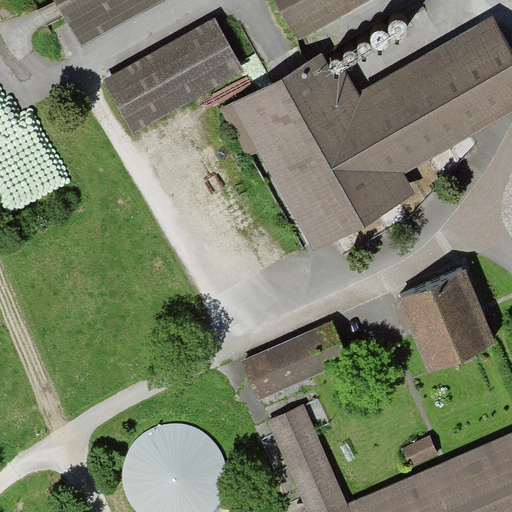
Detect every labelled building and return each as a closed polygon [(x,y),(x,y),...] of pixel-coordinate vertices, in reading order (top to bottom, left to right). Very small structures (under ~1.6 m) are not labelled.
[(69,0),(93,36),(150,0),(69,0)] [(279,0),(298,31),(350,0),(279,0)] [(217,11),(100,79),(128,128),(246,60),(217,11)] [(325,48),(218,106),(302,244),(411,185),(397,163),(511,99),(511,50),(488,11),(349,86),(325,48)] [(466,251),(390,285),(428,371),(505,337),(466,251)] [(328,318),(246,362),(266,399),(348,355),(328,318)] [(313,510),(308,511),(511,511),(511,421),(348,495),(303,404),(271,419),(313,510)] [(207,439),(192,430),(171,426),(154,430),(139,439),(126,459),(124,476),(127,493),(139,511),(207,511),(217,501),(223,484),(223,469),(218,452),(207,439)]
